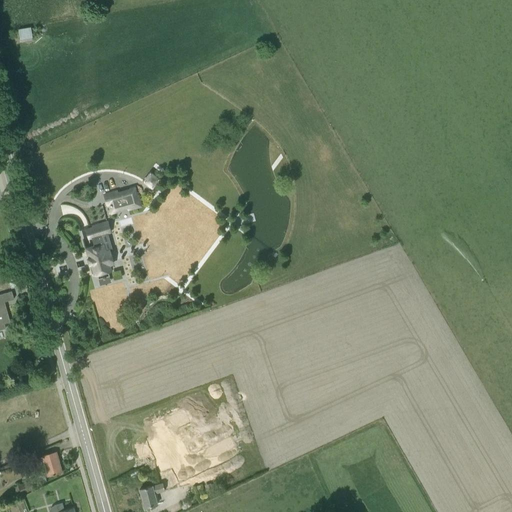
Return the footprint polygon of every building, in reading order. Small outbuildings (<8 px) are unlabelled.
[(140,206),(138,196),(136,196),(134,188),(130,189),(130,191),(117,194),(116,191),(104,195),(106,204),(109,204),(111,213),(116,212),(115,209),(127,206),(128,210),(140,206)] [(105,253),(100,235),(109,232),(107,222),(92,226),(93,227),(86,229),(88,238),(91,237),(94,247),(86,249),(88,258),(87,259),(88,260),(89,259),(91,263),(89,264),(89,265),(91,265),(94,275),(96,274),(98,279),(102,278),(102,279),(105,278),(105,277),(109,276),(106,266),(113,264),(109,252),(105,253)] [(9,322),(4,302),(13,299),(11,292),(0,294),(0,330),(5,329),(4,323),(9,322)] [(158,438),(149,442),(154,452),(153,453),(156,458),(157,458),(161,467),(167,464),(169,467),(179,462),(165,432),(188,421),(183,412),(153,426),(158,438)] [(41,456),(42,457),(36,460),(34,454),(24,458),(27,465),(36,462),(40,475),(37,475),(40,483),(46,481),(45,477),(51,475),(61,472),(56,452),(41,456)] [(208,460),(177,469),(182,486),(213,477),(208,460)] [(12,488),(15,496),(39,486),(37,482),(34,484),(32,480),(12,488)] [(157,504),(154,494),(164,491),(162,483),(152,486),(139,489),(144,508),(157,504)] [(210,483),(204,485),(206,494),(213,493),(210,483)]
